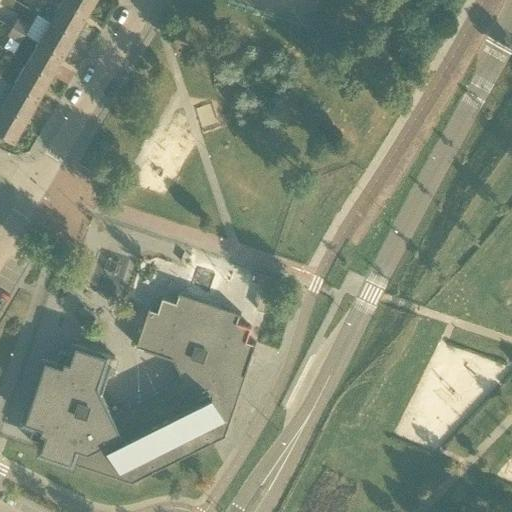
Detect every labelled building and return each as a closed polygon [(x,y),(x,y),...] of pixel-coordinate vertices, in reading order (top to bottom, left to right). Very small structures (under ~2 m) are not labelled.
[(86,12),(64,0),(61,0),(50,20),(74,34),(86,12)] [(64,0),(86,12),(93,0),(64,0)] [(74,34),(50,20),(36,12),(29,25),(23,34),(38,42),(61,55),(74,34)] [(12,27),(23,34),(29,25),(17,18),(12,27)] [(18,43),(23,34),(12,27),(6,36),(18,43)] [(49,77),(61,55),(38,42),(25,63),(49,77)] [(36,98),(49,77),(25,63),(13,85),(36,98)] [(24,120),(36,98),(13,85),(0,106),(24,120)] [(0,134),(12,141),(24,120),(0,106),(0,134)] [(133,482),(217,440),(226,435),(229,426),(257,343),(255,342),(255,343),(247,341),(252,326),(238,322),(240,314),(241,315),(242,313),(179,292),(179,294),(180,294),(177,302),(163,297),(158,311),(151,308),(150,307),(137,346),(174,359),(184,379),(113,414),(103,394),(115,357),(76,344),(76,345),(77,346),(74,353),(60,348),(56,363),(48,360),(48,359),(47,358),(26,421),(28,421),(35,423),(31,437),(45,442),(42,449),(41,449),(41,451),(133,482)]
